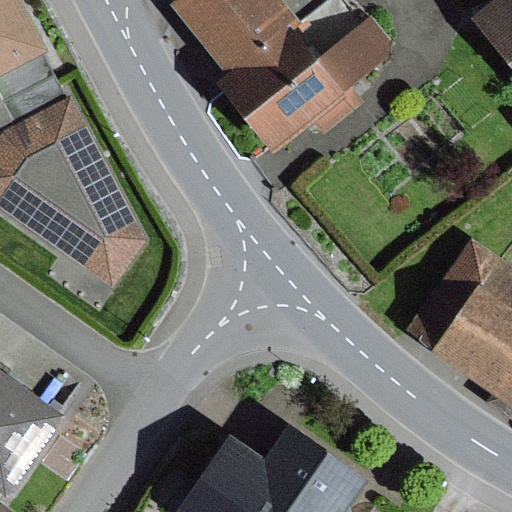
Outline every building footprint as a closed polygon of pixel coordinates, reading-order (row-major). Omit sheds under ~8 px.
[(48,52),(20,0),(0,0),(0,77),(44,54),(48,52)] [(179,0),(173,6),(226,74),(218,83),(274,156),(314,125),(324,135),(365,102),(352,86),(388,59),(391,43),(372,18),(324,53),(302,25),(330,0),(179,0)] [(511,0),(495,0),(472,19),(511,67),(511,0)] [(66,98),(44,54),(0,77),(0,97),(15,127),(66,98)] [(146,243),(70,96),(66,98),(15,127),(5,132),(0,138),(0,208),(111,287),(146,243)] [(511,272),(475,247),(413,334),(511,403),(511,272)] [(0,493),(9,500),(66,418),(0,371),(0,493)] [(351,511),(350,507),(367,483),(289,429),(266,462),(232,439),(180,511),(351,511)]
